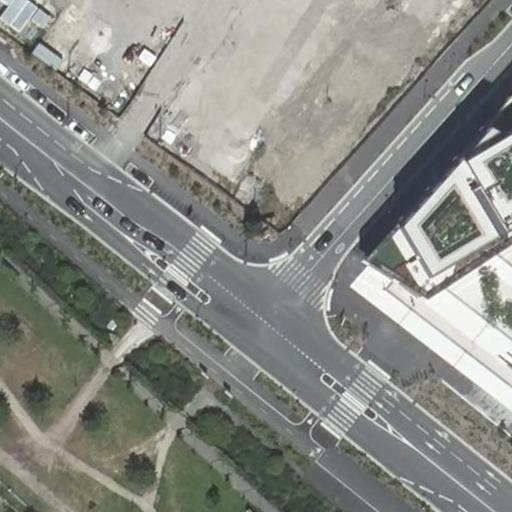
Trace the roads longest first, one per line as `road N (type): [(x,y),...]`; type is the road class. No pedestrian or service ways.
road 1 (secondary): [(511,44),(279,310)]
road 2 (secondary): [(279,310),(0,95)]
road 3 (secondary): [(511,501),(279,310)]
road 4 (secondary): [(56,184),(201,309),(284,365)]
road 5 (secondary): [(56,184),(228,299),(279,310)]
road 6 (secondary): [(284,365),(465,511)]
